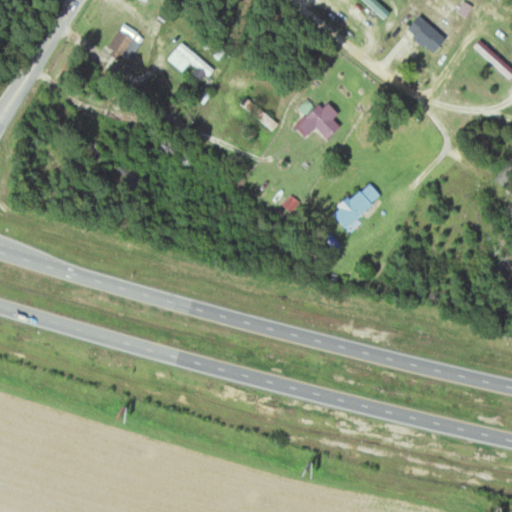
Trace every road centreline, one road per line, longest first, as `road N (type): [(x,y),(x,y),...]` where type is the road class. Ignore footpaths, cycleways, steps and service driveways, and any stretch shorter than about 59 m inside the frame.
road 1 (trunk): [(511,389),(401,365),(0,248)]
road 2 (trunk): [(0,306),(304,393),(511,442)]
road 3 (residential): [(292,0),(437,108)]
road 4 (tertiary): [(0,112),(73,0)]
